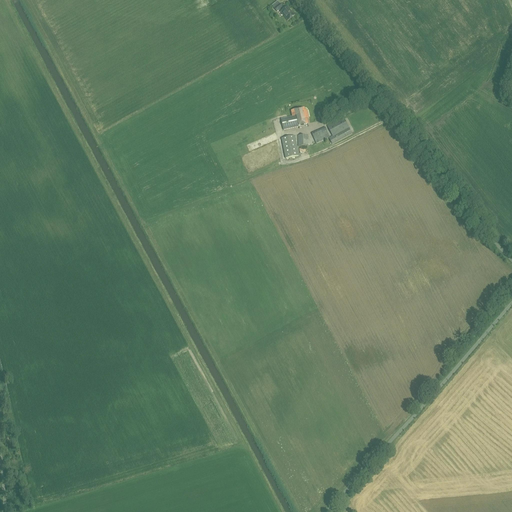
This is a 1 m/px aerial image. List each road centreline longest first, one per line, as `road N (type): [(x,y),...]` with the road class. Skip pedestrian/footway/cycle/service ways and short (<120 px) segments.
road 1 (tertiary): [(511,260),(304,0)]
road 2 (unclassified): [(326,511),(511,302)]
